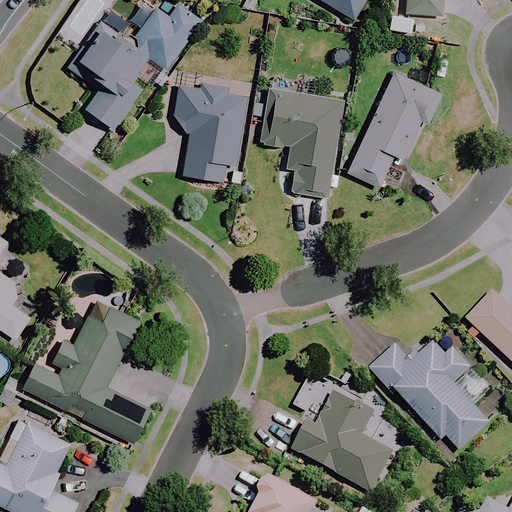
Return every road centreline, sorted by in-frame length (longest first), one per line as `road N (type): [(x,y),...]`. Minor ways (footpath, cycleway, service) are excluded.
road 1 (residential): [(225,317),(423,245),(465,213),(506,165),(511,139)]
road 2 (residential): [(0,135),(203,281),(225,317)]
road 3 (residential): [(225,317),(226,373),(156,511)]
